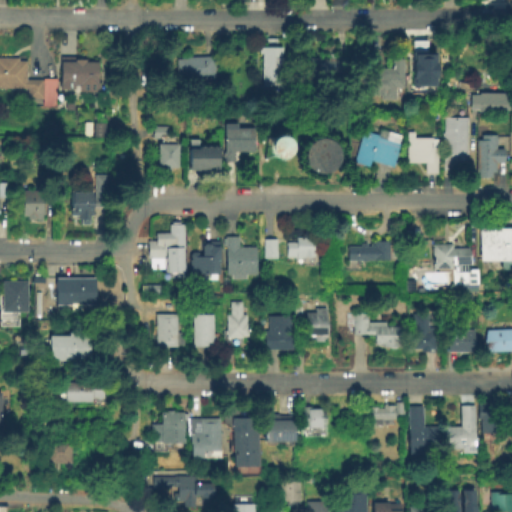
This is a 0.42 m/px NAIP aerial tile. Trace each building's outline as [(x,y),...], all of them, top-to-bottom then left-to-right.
[(409,39),(424,39),(424,51),(433,51),(433,85),(409,85),(409,39)] [(282,87),(261,87),(262,56),(257,56),(258,47),(263,48),(264,40),(275,40),(275,48),(283,48),(282,87)] [(100,62),(100,86),(71,85),(71,90),(58,90),(58,56),(74,56),(73,62),(100,62)] [(54,108),(40,108),(40,101),(25,101),(25,90),(0,89),(0,57),(18,58),(18,61),(26,61),(26,80),(54,80),(54,108)] [(213,57),(214,81),(175,82),(175,57),(213,57)] [(402,58),(402,88),(392,88),(392,102),(378,102),(378,97),(368,97),(368,68),(390,68),(390,58),(402,58)] [(341,60),(341,85),(305,85),(305,60),(341,60)] [(511,110),(469,110),(469,96),(479,97),(479,92),(511,92),(511,110)] [(75,110),(65,110),(65,100),(75,99),(75,110)] [(466,156),(460,156),(461,169),(442,169),(441,119),(465,118),(466,156)] [(104,124),(104,140),(91,139),(92,124),(104,124)] [(253,152),(233,152),(233,163),(223,164),(223,124),(237,124),(237,129),(253,129),(253,152)] [(177,168),(156,168),(157,139),(150,139),(150,127),(167,127),(167,135),(173,135),(173,145),(177,145),(177,168)] [(391,167),(370,161),(368,168),(352,164),(362,131),(377,135),(379,128),(401,135),(391,167)] [(437,174),(424,174),(424,164),(405,164),(405,132),(413,132),(413,139),(437,139),(437,174)] [(287,155),(291,155),(295,152),(297,149),(298,144),(297,140),(295,136),(291,134),(287,133),(282,134),(279,136),(276,140),(275,144),(276,149),(279,152),(282,155),(287,155)] [(491,178),(478,178),(478,173),(475,173),(475,141),(480,141),(480,135),(496,135),(496,149),(504,149),(504,163),(495,163),(495,173),(491,173),(491,178)] [(285,137),(263,136),(262,156),(284,157),(285,137)] [(317,173),(311,169),(307,163),(305,156),(307,149),(311,143),(316,139),(324,138),(331,139),(337,143),(341,149),(342,156),(341,163),(337,169),(331,173),(324,175),(317,173)] [(219,170),(188,170),(188,140),(198,139),(198,148),(219,148),(219,170)] [(69,220),(70,193),(91,193),(92,176),(107,177),(107,209),(94,209),(94,220),(69,220)] [(26,221),(26,217),(20,217),(20,192),(45,192),(45,221),(26,221)] [(184,278),(163,279),(163,271),(150,271),(150,259),(146,259),(146,242),(155,242),(155,234),(167,234),(167,227),(170,227),(170,223),(178,223),(178,226),(183,226),(184,278)] [(511,270),(501,270),(501,260),(480,261),(480,228),(511,227),(511,270)] [(255,276),(245,276),(245,281),(231,281),(231,276),(225,276),(224,237),(237,237),(237,249),(255,249),(255,276)] [(319,259),(284,259),(284,244),(296,244),(296,238),(319,238),(319,259)] [(262,241),(275,240),(275,260),(262,260),(262,241)] [(389,261),(346,261),(346,247),(369,247),(369,242),(389,242),(389,261)] [(220,243),(219,276),(188,275),(188,254),(200,254),(201,243),(220,243)] [(432,274),(431,245),(451,245),(451,249),(468,249),(469,274),(432,274)] [(95,280),(95,307),(54,306),(55,279),(95,280)] [(0,283),(26,282),(26,314),(16,314),(16,328),(0,328),(0,296),(1,296),(0,283)] [(304,313),(296,313),(296,297),(304,297),(304,313)] [(221,347),(220,316),(228,316),(228,302),(241,302),(241,316),(247,316),(247,337),(239,337),(240,347),(221,347)] [(328,343),(314,343),(314,338),(304,338),(304,314),(315,313),(314,306),(327,306),(328,343)] [(399,350),(382,350),(382,346),(374,346),(374,336),(352,336),(352,328),(344,328),(344,314),(367,313),(367,323),(385,323),(385,328),(399,328),(399,350)] [(182,345),(175,345),(175,349),(154,349),(154,315),(175,315),(175,333),(182,333),(182,345)] [(192,348),(191,316),(212,315),(213,347),(192,348)] [(435,351),(410,351),(410,315),(427,315),(427,332),(435,332),(435,351)] [(292,349),(264,350),(264,331),(268,331),(268,318),(292,318),(292,349)] [(511,352),(487,354),(486,331),(511,329),(511,352)] [(448,353),(447,330),(475,330),(476,353),(448,353)] [(49,360),(49,336),(91,337),(91,361),(49,360)] [(102,398),(90,398),(90,404),(64,404),(64,383),(102,383),(102,398)] [(401,415),(390,416),(390,424),(366,424),(366,407),(380,406),(380,404),(392,403),(392,400),(401,400),(401,415)] [(495,414),(495,429),(478,429),(478,415),(475,415),(475,401),(499,401),(499,414),(495,414)] [(405,451),(405,404),(420,404),(420,425),(435,425),(436,450),(405,451)] [(473,451),(458,451),(458,447),(442,447),(442,425),(457,425),(457,404),(472,404),(473,451)] [(304,437),(304,429),(299,429),(299,418),(303,418),(303,406),(313,406),(313,410),(327,410),(327,436),(304,437)] [(184,444),(161,444),(161,441),(150,441),(150,425),(160,425),(160,412),(184,412),(184,444)] [(294,442),(264,442),(264,415),(294,415),(294,442)] [(192,459),(192,445),(189,445),(189,417),(220,417),(220,460),(192,459)] [(258,466),(233,466),(233,418),(258,418),(258,466)] [(70,465),(45,465),(45,441),(71,441),(70,465)] [(193,506),(181,507),(181,502),(170,502),(170,494),(176,494),(176,487),(150,488),(150,473),(192,473),(192,483),(213,482),(213,495),(193,496),(193,506)] [(299,501),(295,501),(295,507),(286,507),(285,501),(276,501),(276,477),(299,477),(299,501)] [(511,511),(488,511),(488,490),(496,490),(497,492),(508,492),(508,485),(511,484),(511,511)] [(334,511),(334,489),(365,488),(365,511),(334,511)] [(455,511),(441,511),(441,488),(454,488),(455,492),(456,492),(457,503),(455,503),(455,511)] [(462,511),(462,503),(461,503),(461,495),(462,495),(462,491),(464,491),(464,490),(472,490),(472,491),(473,491),(473,498),(474,498),(474,511),(462,511)] [(328,511),(305,511),(305,502),(328,501),(328,511)] [(250,511),(251,503),(226,502),(226,511),(250,511)] [(372,511),(372,502),(400,502),(400,511),(372,511)]
